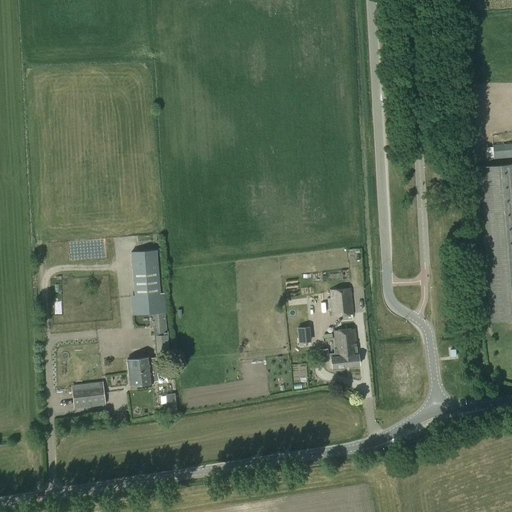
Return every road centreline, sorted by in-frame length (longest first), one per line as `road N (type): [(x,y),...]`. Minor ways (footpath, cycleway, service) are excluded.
road 1 (tertiary): [(0,503),(351,448),(437,412)]
road 2 (unclassified): [(372,0),(387,293),(415,318)]
